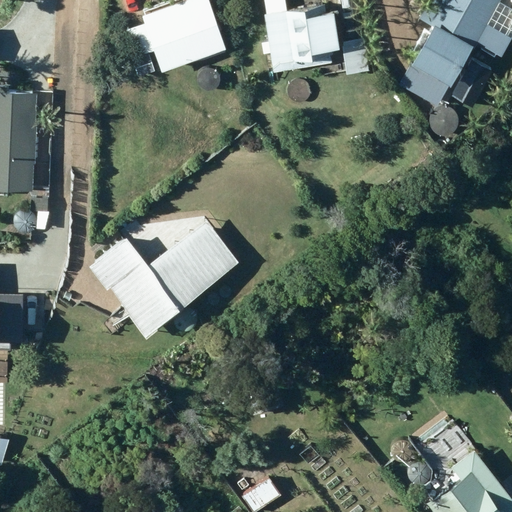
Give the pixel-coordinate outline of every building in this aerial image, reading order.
[(205,0),(190,0),(140,18),(142,25),(125,31),(139,72),(153,67),(148,54),(152,53),(160,74),(224,51),(205,0)] [(331,13),(324,14),(323,7),(286,12),(283,0),(260,0),(267,43),(261,44),(262,54),(268,53),(272,74),(303,69),(302,68),(330,63),(329,54),(338,52),(331,13)] [(429,0),(419,19),(433,27),(410,68),(448,90),(471,49),(472,50),(499,0),(429,0)] [(341,43),(346,77),(366,73),(362,40),(341,43)] [(489,65),(470,56),(455,89),(474,97),(489,65)] [(0,191),(32,193),(35,96),(7,95),(7,87),(0,86),(0,191)] [(406,103),(419,120),(434,108),(421,92),(406,103)] [(30,212),(46,212),(46,200),(30,200),(30,212)] [(90,255),(142,326),(238,256),(207,213),(139,219),(90,255)] [(400,455),(440,432),(424,405),(385,429),(400,455)] [(426,507),(430,511),(511,511),(511,504),(472,452),(445,472),(455,485),(426,507)] [(268,480),(241,498),(250,511),(259,511),(280,497),(268,480)]
